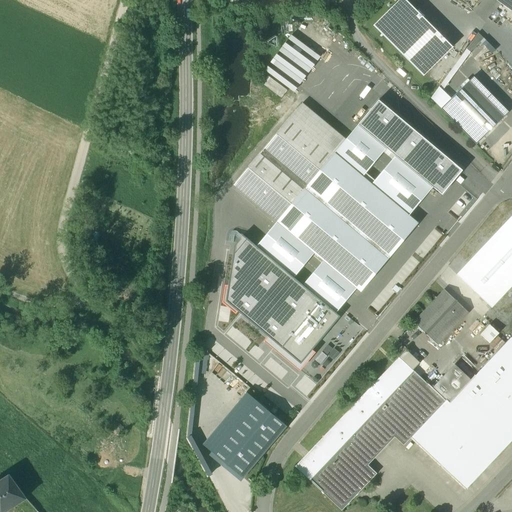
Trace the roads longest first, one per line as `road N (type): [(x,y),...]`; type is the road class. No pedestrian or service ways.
road 1 (secondary): [(184,0),(179,275),(148,511)]
road 2 (residential): [(263,511),(266,477),(284,444),(505,178)]
road 3 (track): [(126,0),(62,224),(63,257),(84,300),(53,306),(0,289)]
